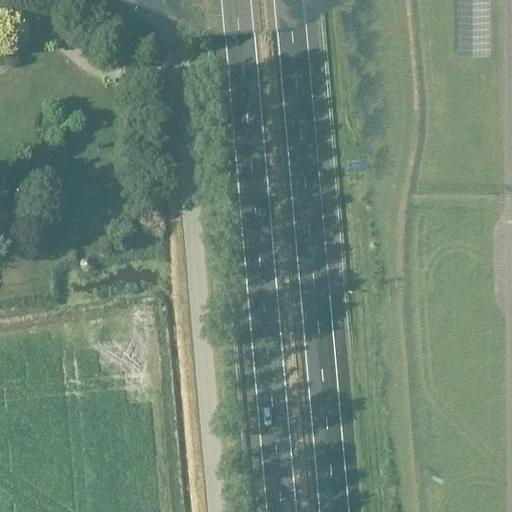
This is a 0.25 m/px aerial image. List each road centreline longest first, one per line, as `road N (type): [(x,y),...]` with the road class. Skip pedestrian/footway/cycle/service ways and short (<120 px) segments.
road 1 (unclassified): [(216,511),(173,45),(162,16),(140,2)]
road 2 (motorway): [(235,0),(279,511)]
road 3 (motorway): [(333,511),(289,0)]
